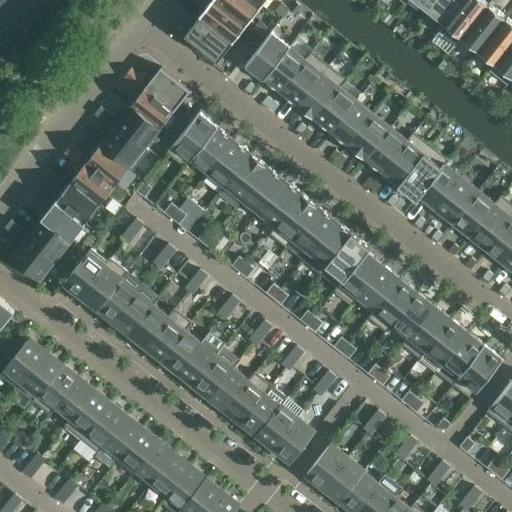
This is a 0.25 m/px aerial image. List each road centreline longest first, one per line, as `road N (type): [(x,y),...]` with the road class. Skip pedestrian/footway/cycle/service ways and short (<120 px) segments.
road 1 (residential): [(142,29),(511,321)]
road 2 (residential): [(0,272),(293,511)]
road 3 (residential): [(0,207),(142,29)]
